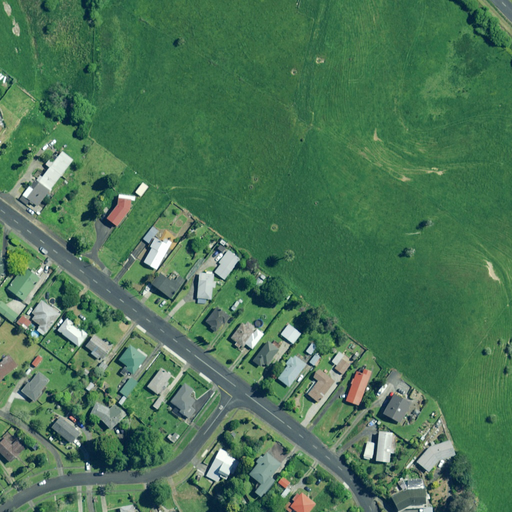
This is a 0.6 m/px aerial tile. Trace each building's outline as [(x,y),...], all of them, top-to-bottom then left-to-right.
[(49,191),(73,160),(62,152),(54,162),(50,159),(45,164),(49,168),(42,177),(40,176),(36,180),(35,179),(29,187),(23,195),(19,200),(27,206),(30,201),(37,207),(49,191)] [(117,194),(116,205),(107,219),(117,226),(130,206),(131,195),(117,194)] [(171,242),(165,238),(162,243),(154,238),(149,247),(151,248),(144,262),(156,269),(171,242)] [(239,259),(228,251),(219,263),(221,264),(214,272),(225,280),(239,259)] [(39,279),(23,267),(8,289),(24,301),(39,279)] [(213,272),(206,272),(206,275),(199,274),(197,303),(206,304),(206,299),(211,299),(213,272)] [(174,283),(159,273),(151,284),(171,299),(184,280),(179,276),(174,283)] [(263,281),(258,278),(254,283),(259,287),(263,281)] [(59,314),(41,300),(32,313),(34,315),(31,319),(40,326),(36,330),(43,335),(59,314)] [(18,315),(2,302),(0,304),(0,312),(12,322),(18,315)] [(231,317),(218,306),(205,321),(211,326),(210,328),(215,332),(223,322),(225,324),(231,317)] [(31,322),(22,315),(16,323),(26,329),(31,322)] [(72,324),(66,319),(57,330),(78,346),(87,335),(81,330),(80,332),(71,325),(72,324)] [(263,333),(247,321),(244,325),(241,323),(230,338),(236,343),(234,345),(239,348),(243,342),(252,349),(263,333)] [(300,333),(288,324),(281,335),(293,344),(300,333)] [(103,342),(94,335),(85,346),(92,351),(90,353),(97,359),(99,357),(102,359),(113,345),(105,339),(103,342)] [(279,349),(268,341),(252,361),(260,367),(263,364),(267,366),(279,349)] [(317,346),(312,343),(306,351),(311,355),(317,346)] [(146,357),(130,345),(118,360),(126,366),(120,373),(124,376),(128,371),(133,374),(146,357)] [(343,355),(339,352),(332,362),(337,365),(335,368),(343,374),(351,363),(342,357),(343,355)] [(320,358),(315,354),(309,362),(314,366),(320,358)] [(42,358),(37,355),(31,363),(36,367),(42,358)] [(306,364),(293,355),(277,379),(290,388),(306,364)] [(0,379),(18,366),(9,356),(0,363),(0,379)] [(107,366),(102,362),(96,370),(102,374),(107,366)] [(171,376),(161,368),(147,387),(157,394),(171,376)] [(334,380),(318,369),(312,377),(318,381),(308,395),(319,402),(334,380)] [(372,372),(364,369),(362,375),(357,372),(345,400),(358,405),(372,372)] [(49,380),(38,372),(30,384),(27,382),(21,391),(34,401),(49,380)] [(137,382),(131,377),(120,392),(126,397),(137,382)] [(192,390),(184,384),(170,402),(176,406),(172,411),(178,416),(181,413),(188,418),(195,409),(191,406),(196,400),(189,394),(192,390)] [(410,403),(393,394),(382,414),(399,423),(410,403)] [(163,400),(159,397),(153,406),(157,409),(163,400)] [(126,414),(115,404),(110,409),(96,402),(90,414),(100,420),(111,430),(126,414)] [(80,433),(60,417),(51,428),(72,444),(80,433)] [(25,447),(9,432),(0,441),(0,453),(10,463),(25,447)] [(392,434),(380,432),(375,460),(388,462),(390,452),(393,453),(394,449),(390,448),(392,434)] [(179,436),(176,434),(170,434),(167,438),(174,443),(179,436)] [(454,455),(449,440),(429,447),(416,462),(427,472),(437,461),(454,455)] [(375,443),(366,442),(364,457),(372,458),(375,443)] [(241,459),(220,449),(206,476),(218,482),(220,476),(226,479),(229,473),(233,474),(241,459)] [(281,463),(267,452),(249,474),(261,484),(254,492),(261,497),(274,480),(270,477),(281,463)] [(290,483),(283,477),(278,483),(286,489),(290,483)] [(425,505),(424,488),(411,488),(391,498),(398,511),(409,506),(425,505)] [(308,511),(316,503),(299,490),(290,502),(289,501),(284,508),(289,511),(290,511),(293,509),(296,511),(308,511)] [(209,511),(209,499),(195,500),(196,511),(209,511)]
